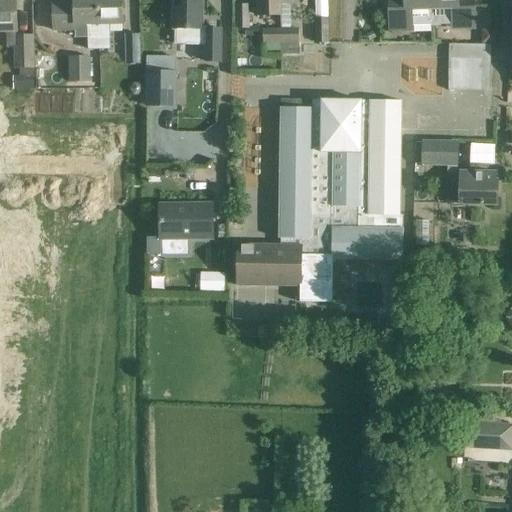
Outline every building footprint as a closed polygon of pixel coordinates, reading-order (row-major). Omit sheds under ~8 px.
[(12,77),(13,91),(34,90),(33,68),(35,68),(34,34),(16,35),(16,31),(15,0),(0,0),(0,31),(5,32),(6,48),(13,48),(14,69),(18,69),(18,77),(12,77)] [(87,49),(99,49),(98,0),(73,0),(74,0),(53,1),(53,30),(77,30),(77,24),(87,24),(87,49)] [(98,0),(99,49),(109,50),(109,24),(123,24),(122,0),(98,0)] [(173,0),(173,28),(201,29),(201,0),(173,0)] [(280,16),(280,6),(279,0),(254,0),(255,17),(280,16)] [(386,0),(387,32),(413,32),(413,26),(431,25),(430,0),(386,0)] [(451,25),(451,30),(476,30),(475,0),(430,0),(431,25),(451,25)] [(249,29),(249,4),(235,4),(236,29),(249,29)] [(315,42),(328,42),(328,18),(314,18),(315,42)] [(221,62),(222,28),(204,28),(203,62),(221,62)] [(264,52),(280,52),(280,28),(262,28),(262,45),(264,45),(264,52)] [(280,52),(280,55),(299,54),(299,28),(280,28),(280,52)] [(140,64),(139,34),(125,35),(125,64),(140,64)] [(448,90),(489,91),(490,47),(449,46),(448,90)] [(90,82),(90,56),(68,56),(68,82),(90,82)] [(146,107),(178,108),(179,72),(146,72),(146,107)] [(300,301),(331,302),(332,259),(402,260),(402,229),(397,229),(398,217),(399,217),(400,215),(398,215),(400,102),(402,102),(402,101),(369,100),(369,107),(361,107),(361,100),(312,99),(312,107),(280,107),(278,238),(280,238),(280,245),(236,244),(236,285),(299,286),(300,301)] [(446,203),(496,204),(496,181),(495,181),(495,173),(460,172),(460,173),(457,173),(457,167),(458,167),(459,142),(422,141),(422,142),(417,142),(416,165),(422,165),(422,166),(447,167),(447,172),(446,203)] [(159,240),(214,240),(214,202),(159,202),(159,240)] [(200,293),(224,294),(225,273),(200,273),(200,293)] [(470,449),(511,450),(511,424),(471,422),(470,449)]
